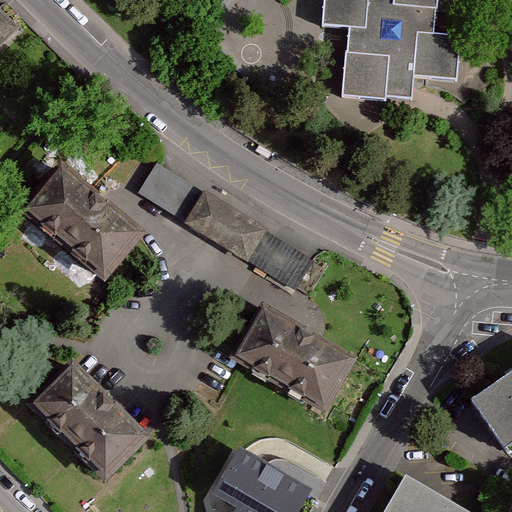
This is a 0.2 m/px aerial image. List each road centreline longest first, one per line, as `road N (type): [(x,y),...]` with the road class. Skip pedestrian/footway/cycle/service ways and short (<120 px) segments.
road 1 (residential): [(36,0),(150,108),(246,175),(386,245),(468,272)]
road 2 (residential): [(468,272),(330,511)]
